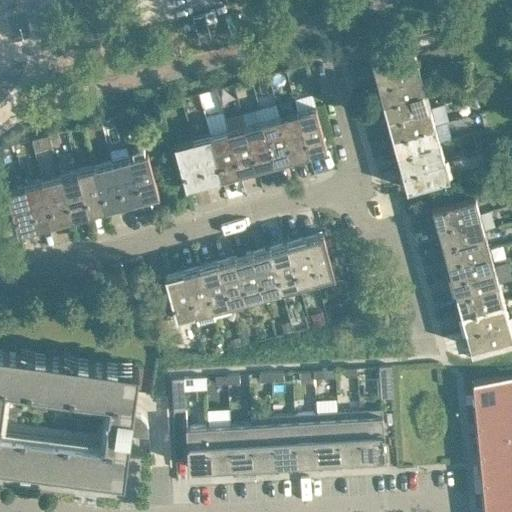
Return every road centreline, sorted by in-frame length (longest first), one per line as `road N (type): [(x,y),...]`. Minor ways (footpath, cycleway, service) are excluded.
road 1 (residential): [(0,281),(350,187)]
road 2 (tertiary): [(0,47),(189,0)]
road 3 (residential): [(425,349),(395,241),(353,210),(350,187)]
